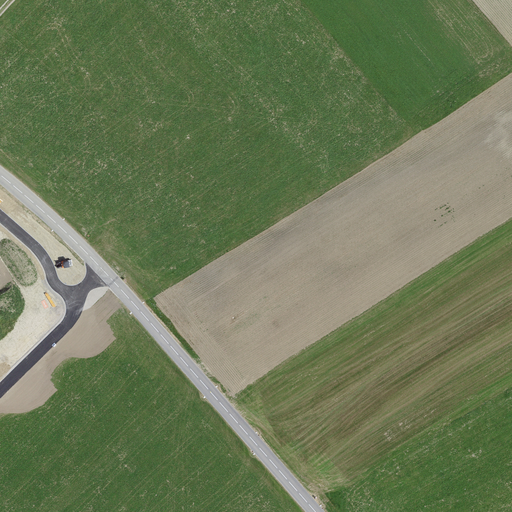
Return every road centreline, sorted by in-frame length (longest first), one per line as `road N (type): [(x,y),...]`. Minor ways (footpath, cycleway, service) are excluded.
road 1 (tertiary): [(104,266),(320,511)]
road 2 (tertiary): [(0,171),(104,266)]
road 3 (residential): [(76,298),(67,324),(0,391)]
